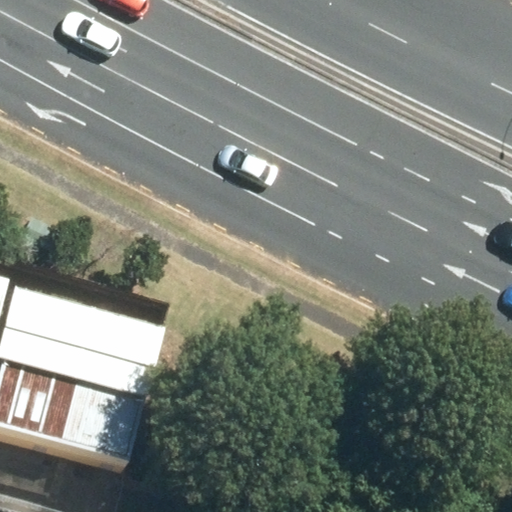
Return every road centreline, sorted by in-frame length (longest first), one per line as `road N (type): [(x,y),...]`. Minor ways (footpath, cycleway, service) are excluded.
road 1 (primary): [(511,276),(265,168),(0,20)]
road 2 (primary): [(348,0),(511,86)]
